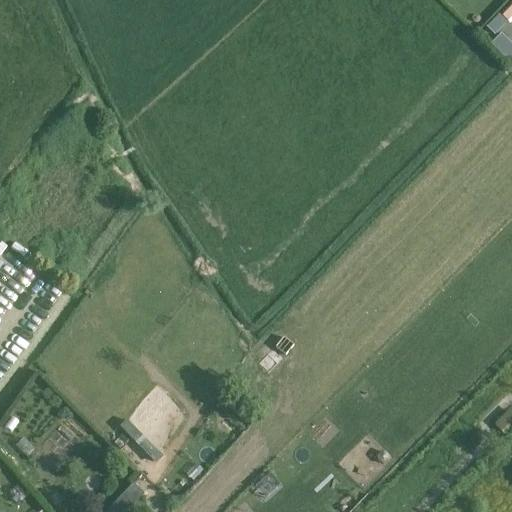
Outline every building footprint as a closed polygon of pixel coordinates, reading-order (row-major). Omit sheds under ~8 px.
[(511,3),(499,16),(506,22),(511,16),(511,3)] [(511,51),(508,48),(500,56),(508,64),(511,59),(511,51)] [(268,376),(283,361),(272,350),(257,365),(268,376)] [(511,413),(509,410),(493,426),(504,436),(511,427),(511,413)] [(126,421),(119,428),(155,465),(162,458),(161,456),(126,421)] [(23,440),(15,447),(26,458),(34,451),(23,440)]
